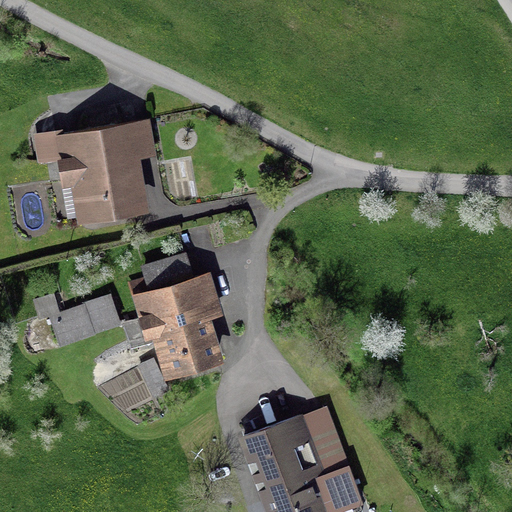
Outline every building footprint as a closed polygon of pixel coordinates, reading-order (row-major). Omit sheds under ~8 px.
[(87,215),(87,217),(138,209),(123,123),(54,136),(57,159),(45,162),(49,182),(60,180),(61,185),(81,182),(87,215)] [(165,375),(173,372),(215,360),(197,302),(214,297),(207,273),(190,278),(183,256),(142,269),(145,279),(129,285),(132,296),(116,301),(130,348),(152,341),(151,335),(153,335),(165,375)] [(52,296),(33,302),(37,317),(57,311),(52,296)] [(82,306),(49,317),(59,345),(91,333),(82,306)] [(151,360),(138,366),(152,396),(164,390),(151,360)] [(271,511),(333,511),(362,501),(326,405),(243,436),(271,511)]
